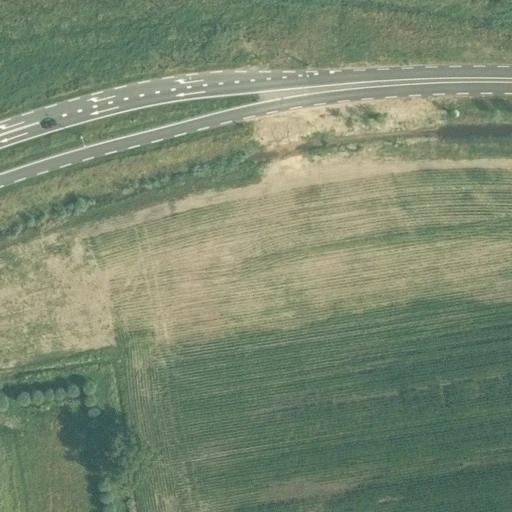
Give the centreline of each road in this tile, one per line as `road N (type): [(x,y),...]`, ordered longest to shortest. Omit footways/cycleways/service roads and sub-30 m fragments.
road 1 (secondary): [(0,181),(339,87)]
road 2 (secondary): [(339,87),(202,91),(115,106),(0,141)]
road 3 (secondary): [(511,80),(339,87)]
